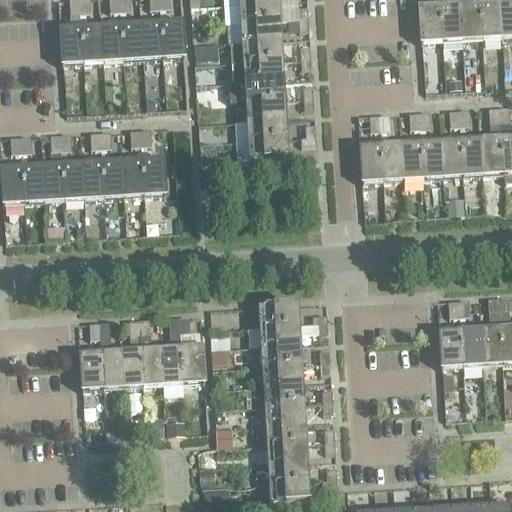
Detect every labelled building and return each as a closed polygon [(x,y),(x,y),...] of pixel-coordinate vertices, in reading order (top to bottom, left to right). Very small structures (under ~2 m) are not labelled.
[(128,0),(118,1),(119,17),(129,17),(128,0)] [(159,15),(157,0),(147,0),(149,15),(159,15)] [(168,0),(157,0),(159,15),(169,14),(168,0)] [(197,0),(196,0),(188,1),(189,11),(199,11),(197,0)] [(237,0),(238,10),(276,7),(276,0),(237,0)] [(438,0),(427,0),(428,11),(439,10),(438,0)] [(448,0),(438,0),(439,10),(449,9),(448,0)] [(119,17),(118,1),(108,1),(109,18),(119,17)] [(79,20),(78,3),(68,4),(69,20),(79,20)] [(88,3),(78,3),(79,20),(89,19),(88,3)] [(511,5),(499,6),(501,43),(511,42),(511,5)] [(499,6),(479,8),(481,45),(501,43),(499,6)] [(238,10),(240,29),(278,27),(276,7),(238,10)] [(479,8),(459,9),(461,46),(481,45),(479,8)] [(449,9),(439,10),(441,47),(461,46),(459,9),(449,9)] [(441,47),(439,10),(428,11),(419,11),(419,10),(418,10),(420,50),(422,50),(422,48),(441,47)] [(296,13),(297,25),(307,25),(306,12),(296,13)] [(179,26),(160,27),(162,64),(182,63),(182,65),(183,65),(181,25),(179,25),(179,26)] [(307,25),(297,25),(298,37),(308,36),(307,25)] [(160,27),(140,28),(142,66),(162,64),(160,27)] [(240,29),(241,49),(279,46),(278,27),(240,29)] [(140,28),(120,30),(122,67),(142,66),(140,28)] [(120,30),(100,31),(102,68),(122,67),(120,30)] [(100,31),(80,32),(82,69),(102,68),(100,31)] [(82,69),(80,32),(60,33),(60,32),(59,32),(61,72),(62,72),(62,71),(82,69)] [(229,50),(230,69),(280,66),(279,46),(241,49),(229,50)] [(216,50),(192,51),(192,65),(217,64),(216,50)] [(299,52),(300,64),(309,64),(309,52),(299,52)] [(309,64),(300,64),(300,76),(310,76),(309,64)] [(243,88),(281,85),(280,66),(230,69),(231,88),(243,88)] [(243,88),(244,107),(282,105),(281,85),(243,88)] [(461,85),(447,86),(448,95),(462,94),(461,85)] [(301,92),(302,104),(312,103),(311,91),(301,92)] [(312,103),(302,104),(303,115),(313,115),(312,103)] [(244,107),(246,127),(284,124),(282,105),(244,107)] [(154,106),(145,106),(145,116),(154,116),(154,106)] [(508,113),(498,114),(499,130),(509,129),(508,113)] [(499,130),(498,114),(487,114),(488,131),(499,130)] [(468,115),(458,116),(459,132),(469,132),(468,115)] [(459,132),(458,116),(448,117),(449,133),(459,132)] [(428,118),(418,119),(419,135),(429,134),(428,118)] [(419,135),(418,119),(408,119),(409,136),(419,135)] [(389,120),(378,121),(379,137),(390,137),(389,120)] [(379,137),(378,121),(368,122),(369,138),(379,137)] [(246,127),(247,146),(285,144),(284,124),(246,127)] [(509,129),(499,130),(499,142),(510,142),(509,129)] [(304,131),(304,143),(314,142),(313,130),(304,131)] [(149,135),(138,136),(139,152),(150,152),(149,135)] [(139,152),(138,136),(128,136),(129,153),(139,152)] [(100,155),(99,138),(88,139),(89,155),(100,155)] [(109,138),(99,138),(100,155),(110,154),(109,138)] [(69,140),(59,141),(60,157),(70,157),(69,140)] [(60,157),(59,141),(49,141),(50,158),(60,157)] [(511,141),(510,142),(499,142),(502,180),(504,180),(505,189),(511,188),(511,141)] [(304,143),(300,143),(300,151),(315,150),(314,142),(304,143)] [(499,142),(480,144),(482,181),(502,180),(499,142)] [(20,160),(19,143),(8,144),(9,160),(20,160)] [(29,143),(19,143),(20,160),(30,159),(29,143)] [(285,144),(247,146),(248,166),(247,166),(247,167),(286,165),(285,144)] [(480,144),(460,145),(462,182),(482,181),(480,144)] [(460,145),(440,146),(442,183),(462,182),(460,145)] [(440,146),(420,147),(422,185),(442,183),(440,146)] [(420,147),(400,149),(402,186),(422,185),(420,147)] [(400,149),(380,150),(382,187),(402,186),(400,149)] [(382,187),(380,150),(360,151),(360,150),(358,150),(361,190),(363,190),(362,188),(382,187)] [(214,153),(199,154),(199,169),(215,169),(214,153)] [(160,164),(140,165),(143,202),(162,201),(162,202),(164,202),(161,162),(160,162),(160,164)] [(140,165),(120,166),(123,203),(143,202),(140,165)] [(120,166),(100,167),(103,204),(123,203),(120,166)] [(100,167),(80,168),(83,206),(103,204),(100,167)] [(80,168),(60,170),(63,207),(83,206),(80,168)] [(60,170),(40,171),(43,208),(63,207),(60,170)] [(23,209),(20,172),(1,173),(1,172),(0,171),(0,183),(2,212),(3,212),(3,210),(23,209)] [(40,171),(20,172),(23,209),(43,208),(40,171)] [(462,203),(446,204),(447,221),(463,220),(462,203)] [(84,232),(76,232),(77,242),(85,241),(84,232)] [(507,303),(497,304),(498,320),(508,320),(507,303)] [(498,320),(497,304),(487,305),(488,321),(498,320)] [(467,306),(457,307),(458,323),(468,322),(467,306)] [(458,323),(457,307),(447,307),(448,324),(458,323)] [(258,314),(259,333),(297,331),(295,310),(257,313),(257,314),(258,314)] [(312,330),(316,330),(326,329),(326,321),(311,322),(312,330)] [(188,323),(178,324),(179,340),(189,339),(188,323)] [(179,340),(178,324),(167,324),(168,341),(179,340)] [(128,343),(139,343),(138,326),(127,327),(128,343)] [(138,326),(139,343),(140,355),(150,355),(148,326),(138,326)] [(108,328),(98,329),(99,345),(109,344),(108,328)] [(99,345),(98,329),(88,329),(89,346),(99,345)] [(316,330),(317,342),(327,341),(326,329),(316,330)] [(259,333),(260,353),(298,350),(297,331),(259,333)] [(511,332),(499,333),(501,370),(511,369),(511,332)] [(499,333),(479,334),(481,371),(501,370),(499,333)] [(479,334),(459,335),(461,373),(481,371),(479,334)] [(461,373),(459,335),(439,337),(439,335),(438,335),(440,375),(442,375),(442,374),(461,373)] [(228,342),(209,343),(210,356),(229,355),(228,342)] [(199,352),(179,353),(182,390),(201,389),(201,390),(203,390),(200,350),(199,350),(199,352)] [(260,353),(261,372),(299,370),(298,350),(260,353)] [(179,353),(159,354),(162,391),(182,390),(179,353)] [(150,355),(140,355),(142,392),(162,391),(159,354),(150,355)] [(140,355),(120,356),(122,394),(142,392),(140,355)] [(120,356),(100,358),(102,395),(122,394),(120,356)] [(318,357),(319,369),(329,368),(328,356),(318,357)] [(102,395),(100,358),(80,359),(80,357),(78,358),(81,398),(82,398),(82,396),(102,395)] [(329,368),(319,369),(320,381),(329,380),(329,368)] [(261,372),(262,392),(300,390),(299,370),(261,372)] [(450,379),(442,380),(443,393),(451,392),(450,379)] [(262,392),(263,412),(301,409),(300,390),(262,392)] [(320,396),(321,408),(331,407),(330,395),(320,396)] [(140,398),(127,398),(128,418),(141,418),(140,398)] [(331,407),(321,408),(322,420),(332,419),(331,407)] [(263,412),(265,431),(303,429),(301,409),(263,412)] [(161,423),(146,424),(148,444),(151,444),(158,443),(162,443),(161,423)] [(184,429),(166,430),(166,443),(169,443),(180,442),(185,442),(184,429)] [(265,431),(266,451),(304,448),(303,429),(265,431)] [(323,435),(324,447),(333,446),(333,435),(323,435)] [(333,446),(324,447),(324,459),(334,459),(333,446)] [(266,451),(267,470),(305,468),(304,448),(266,451)] [(206,463),(197,463),(198,473),(207,472),(206,463)] [(267,470),(268,490),(306,487),(305,468),(267,470)] [(325,474),(326,486),(336,486),(335,474),(325,474)] [(210,475),(198,476),(199,488),(210,488),(210,475)] [(326,486),(321,487),(322,495),(336,494),(336,486),(326,486)] [(306,487),(268,490),(269,509),(269,511),(307,508),(306,487)] [(227,495),(203,496),(204,509),(228,507),(227,495)]
